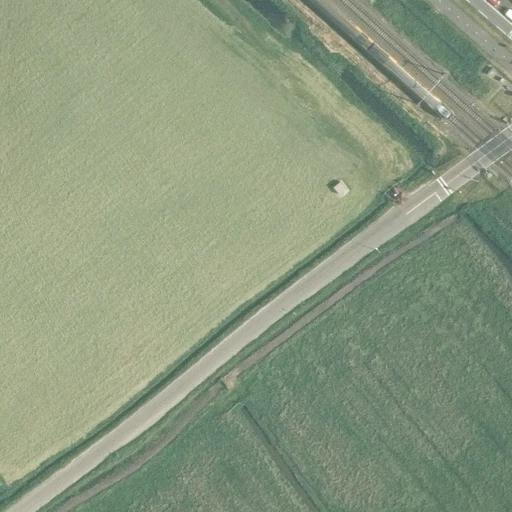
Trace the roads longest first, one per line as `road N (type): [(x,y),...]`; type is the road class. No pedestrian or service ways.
road 1 (unclassified): [(23,511),(278,308),(511,136)]
road 2 (track): [(219,0),(278,52),(408,212)]
